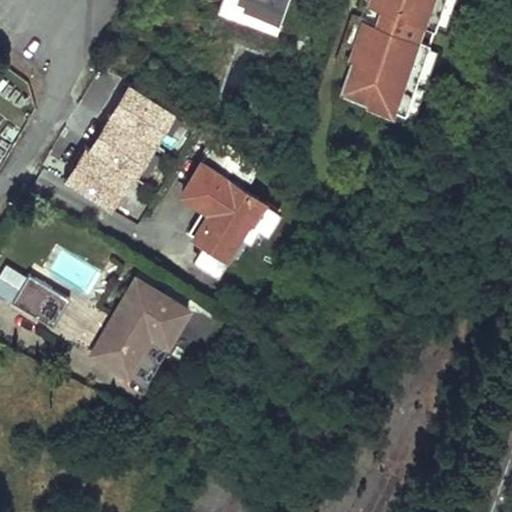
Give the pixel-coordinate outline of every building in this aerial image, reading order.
[(226,0),(271,15),(268,24),(304,35),(315,0),(226,0)] [(368,0),(368,2),(380,6),(375,21),(363,17),(338,90),(403,112),(441,0),(368,0)] [(105,205),(126,172),(131,175),(173,108),(129,81),(88,146),(82,143),(61,177),(105,205)] [(199,163),(218,175),(224,166),(242,177),(253,159),(215,136),(199,163)] [(199,163),(198,163),(179,194),(202,208),(187,233),(199,240),(190,256),(213,270),(236,232),(257,198),(218,175),(199,163)] [(125,181),(115,203),(130,210),(141,188),(125,181)] [(257,198),(236,232),(247,239),(255,226),(264,231),(277,209),(257,197),(257,198)] [(0,265),(0,295),(9,300),(24,276),(2,263),(0,265)] [(9,300),(49,324),(65,297),(25,274),(24,276),(9,300)] [(181,306),(127,274),(84,347),(138,379),(181,306)] [(206,321),(189,311),(176,332),(194,342),(206,321)]
